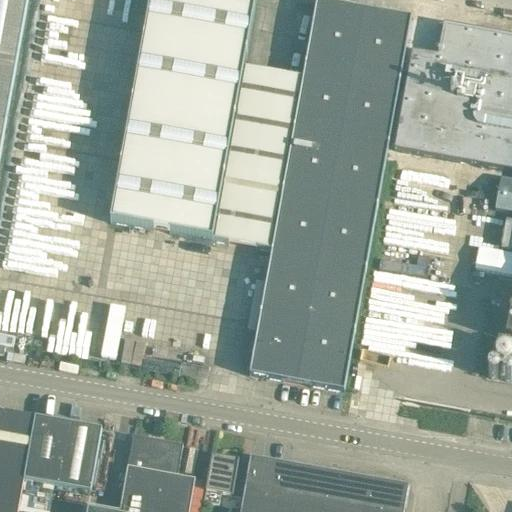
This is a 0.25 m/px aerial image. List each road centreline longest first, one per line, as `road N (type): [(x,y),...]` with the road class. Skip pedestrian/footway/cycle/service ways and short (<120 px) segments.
road 1 (unclassified): [(511,462),(0,370)]
road 2 (unknown): [(459,394),(412,386),(379,367),(380,321),(391,298),(437,294),(455,301),(468,339),(467,370)]
road 3 (unknown): [(213,408),(218,346),(208,320),(68,251)]
